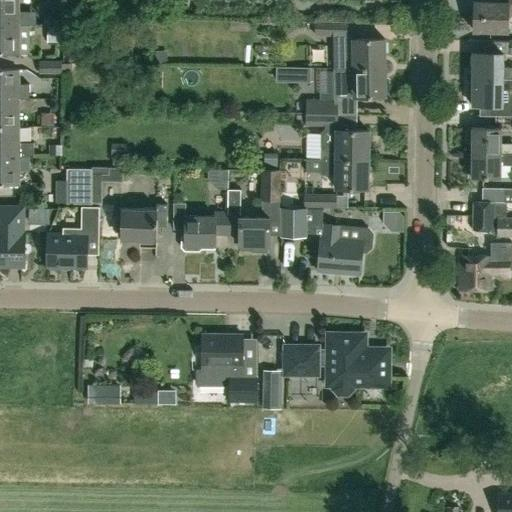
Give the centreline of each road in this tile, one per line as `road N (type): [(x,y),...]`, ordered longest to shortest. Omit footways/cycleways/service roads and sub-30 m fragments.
road 1 (residential): [(422,314),(289,302),(0,299)]
road 2 (residential): [(422,314),(428,0)]
road 3 (track): [(388,511),(422,314)]
